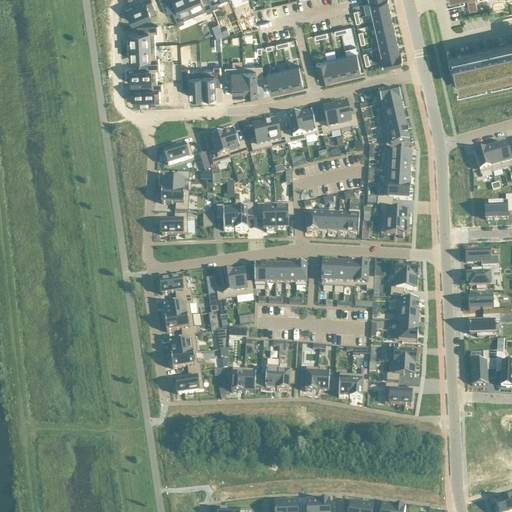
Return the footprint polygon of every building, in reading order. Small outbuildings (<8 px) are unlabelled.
[(168,0),(165,0),(162,1),(167,13),(172,10),(168,0)] [(174,0),(179,10),(173,13),(178,25),(184,22),(183,20),(195,15),(188,0),(174,0)] [(188,0),(195,15),(206,10),(207,13),(213,10),(209,0),(203,0),(202,0),(188,0)] [(209,0),(213,10),(214,10),(213,8),(219,6),(217,3),(224,0),(209,0)] [(390,9),(387,0),(379,0),(370,2),(372,13),(390,9)] [(477,7),(475,0),(466,0),(469,9),(477,7)] [(132,7),(126,10),(129,18),(130,17),(133,23),(157,13),(151,1),(133,8),(132,7)] [(392,20),(390,9),(372,13),(375,24),(392,20)] [(395,30),(392,20),(375,24),(377,34),(395,30)] [(129,38),(127,38),(127,46),(155,45),(155,32),(157,32),(157,25),(144,26),(144,32),(128,33),(129,38)] [(397,41),(395,30),(377,34),(379,45),(397,41)] [(399,51),(397,41),(379,45),(382,55),(399,51)] [(511,43),(448,58),(449,63),(452,62),(455,76),(456,76),(459,90),(511,77),(511,43)] [(155,45),(127,46),(128,54),(129,54),(130,59),(145,58),(146,64),(159,63),(159,57),(156,57),(155,45)] [(403,62),(400,50),(399,51),(382,55),(381,55),(383,66),(403,62)] [(357,53),(346,55),(350,74),(361,72),(357,53)] [(346,55),(336,57),(340,76),(350,74),(346,55)] [(336,57),(326,60),(330,78),(340,76),(336,57)] [(326,60),(316,62),(320,81),(330,78),(326,60)] [(146,70),(129,71),(129,78),(131,78),(131,84),(149,84),(157,83),(157,82),(156,70),(159,70),(159,63),(146,64),(146,70)] [(262,65),(243,66),(245,94),(257,93),(257,77),(263,77),(262,65)] [(213,69),(201,70),(202,98),(210,98),(210,96),(215,95),(215,80),(221,79),(220,66),(213,66),(213,69)] [(243,66),(225,67),(225,79),(232,78),(232,95),(245,94),(243,66)] [(299,66),(288,68),(292,87),(303,85),(299,66)] [(189,68),(182,68),(182,81),(189,81),(189,97),(194,96),(195,98),(202,98),(201,70),(189,71),(189,68)] [(288,68),(277,71),(282,90),(292,87),(288,68)] [(277,71),(266,73),(270,92),(282,90),(277,71)] [(162,89),(162,83),(157,83),(149,84),(149,89),(133,90),(133,96),(132,96),(132,105),(140,104),(140,103),(160,102),(159,89),(162,89)] [(398,90),(376,95),(378,107),(401,102),(398,90)] [(401,102),(378,107),(379,107),(381,107),(384,116),(381,116),(381,117),(403,112),(400,102),(401,102)] [(346,104),(335,106),(341,132),(347,130),(351,129),(352,130),(359,129),(356,116),(350,118),(346,104)] [(326,123),(320,124),(323,137),(330,136),(330,134),(331,134),(341,132),(335,106),(334,106),(335,107),(333,108),(323,110),(326,123)] [(403,112),(381,117),(384,127),(381,128),(382,128),(405,123),(403,112)] [(311,114),(300,116),(306,142),(305,139),(307,138),(316,136),(316,139),(323,137),(320,124),(317,125),(314,126),(311,114)] [(291,132),(285,133),(288,146),(306,142),(300,116),(288,119),(291,132)] [(276,121),(264,124),(270,150),(288,146),(285,133),(279,135),(276,121)] [(405,123),(382,128),(384,139),(407,133),(405,123)] [(256,140),(249,141),(252,152),(252,154),(270,150),(264,124),(264,125),(253,128),(256,140)] [(223,135),(231,161),(231,160),(241,156),(241,157),(248,155),(244,143),(238,145),(234,132),(232,133),(231,132),(224,134),(225,135),(224,135),(223,136),(223,135)] [(407,133),(384,139),(386,150),(410,144),(407,133)] [(215,152),(209,154),(213,166),(231,161),(223,135),(211,139),(215,152)] [(511,163),(507,144),(495,148),(502,171),(503,171),(503,169),(511,166),(511,163)] [(165,156),(164,157),(166,164),(167,163),(168,166),(193,158),(189,145),(164,153),(165,156)] [(495,148),(485,151),(492,174),(502,171),(495,148)] [(485,151),(475,154),(481,176),(491,173),(491,174),(492,174),(485,151)] [(206,154),(200,156),(205,173),(212,173),(206,154)] [(386,154),(386,166),(411,168),(411,156),(386,154)] [(386,166),(385,177),(409,178),(410,168),(411,168),(386,166)] [(162,192),(189,194),(189,193),(184,193),(185,182),(189,182),(190,175),(177,174),(177,181),(163,180),(162,192)] [(384,187),(384,188),(409,189),(408,189),(409,178),(385,177),(385,187),(384,187)] [(378,199),(377,206),(393,206),(394,200),(409,201),(409,189),(384,188),(383,199),(378,199)] [(162,192),(161,205),(176,206),(175,212),(188,213),(189,194),(162,192)] [(506,205),(485,206),(486,221),(507,220),(507,213),(511,212),(511,196),(506,197),(506,205)] [(253,205),(235,206),(236,232),(247,232),(247,218),(253,218),(253,205)] [(275,205),(257,206),(257,219),(264,218),(264,232),(267,232),(267,233),(274,233),(274,232),(276,232),(275,205)] [(293,205),(275,205),(276,232),(276,230),(288,230),(287,218),(294,218),(293,205)] [(234,207),(217,207),(217,220),(223,220),(224,232),(235,232),(236,232),(235,206),(234,206),(234,207)] [(377,206),(380,206),(380,213),(382,213),(381,224),(408,225),(406,225),(407,213),(393,212),(393,206),(377,206)] [(339,216),(338,235),(348,236),(349,212),(349,217),(339,216)] [(349,212),(348,236),(359,236),(360,217),(360,213),(349,212)] [(308,215),(307,234),(317,235),(318,215),(308,215)] [(318,215),(317,235),(318,235),(318,234),(328,235),(329,216),(318,215)] [(161,227),(160,227),(160,234),(162,234),(162,237),(188,236),(187,216),(175,216),(175,223),(161,223),(161,227)] [(329,216),(328,235),(338,235),(339,216),(329,216)] [(381,224),(381,236),(407,237),(408,225),(381,224)] [(490,251),(466,252),(466,264),(481,263),(481,267),(498,267),(498,258),(490,258),(490,251)] [(323,263),(322,288),(333,289),(335,263),(323,263)] [(335,263),(333,289),(344,289),(346,265),(335,265),(335,264),(335,263)] [(346,265),(344,289),(355,290),(356,265),(356,266),(346,265)] [(356,265),(355,290),(356,290),(356,288),(366,289),(366,292),(373,293),(374,280),(368,279),(368,266),(356,265)] [(295,267),(286,267),(286,286),(295,286),(295,288),(296,288),(296,266),(295,266),(295,267)] [(307,266),(296,266),(296,288),(307,288),(307,266)] [(265,267),(255,267),(255,288),(265,288),(265,267)] [(275,267),(265,267),(265,288),(266,288),(266,286),(275,286),(275,267)] [(286,267),(275,267),(275,286),(286,286),(286,267)] [(392,267),(391,279),(417,280),(417,278),(419,278),(419,271),(418,271),(418,268),(392,267)] [(483,275),(467,276),(467,284),(469,284),(469,288),(477,288),(477,290),(481,290),(481,287),(490,287),(490,276),(500,275),(499,269),(482,269),(483,275)] [(233,273),(232,274),(236,300),(236,299),(254,296),(252,284),(246,284),(244,272),(233,274),(233,273)] [(222,289),(216,289),(218,302),(236,300),(232,274),(230,274),(230,273),(223,274),(223,275),(220,275),(222,289)] [(160,286),(159,286),(160,293),(161,293),(162,296),(175,294),(176,301),(192,298),(191,291),(188,292),(186,279),(160,283),(160,286)] [(391,290),(391,297),(403,298),(404,291),(416,292),(417,280),(391,279),(394,279),(393,290),(391,290)] [(177,307),(164,309),(165,321),(192,317),(190,306),(193,305),(192,298),(176,301),(177,307)] [(493,299),(468,300),(468,312),(482,311),(483,317),(494,317),(493,299)] [(396,301),(395,312),(419,313),(419,302),(396,301)] [(395,312),(395,322),(418,323),(419,313),(395,312)] [(192,317),(165,321),(167,334),(181,331),(182,338),(198,335),(197,328),(194,329),(192,317)] [(469,326),(468,326),(469,334),(470,334),(470,336),(477,335),(477,338),(496,338),(495,323),(500,323),(500,317),(483,317),(483,323),(469,324),(469,326)] [(394,332),(418,333),(418,323),(395,322),(395,323),(400,323),(399,332),(394,332)] [(394,332),(394,343),(418,344),(418,333),(394,332)] [(183,344),(170,346),(172,358),(171,358),(198,354),(195,336),(198,336),(198,335),(182,338),(183,344)] [(389,346),(389,353),(390,354),(389,365),(415,366),(416,364),(417,364),(417,357),(416,357),(416,354),(402,353),(402,347),(389,346)] [(483,362),(471,363),(472,387),(488,386),(487,372),(496,372),(497,353),(483,354),(483,362)] [(171,360),(170,361),(171,368),(172,368),(173,371),(187,368),(188,375),(201,373),(200,366),(198,366),(196,355),(198,355),(198,354),(171,358),(171,360)] [(497,354),(496,373),(502,373),(501,388),(511,388),(511,361),(506,362),(506,355),(497,354)] [(387,376),(387,383),(400,384),(400,377),(414,378),(415,367),(415,366),(389,365),(390,365),(389,376),(387,376)] [(261,377),(260,390),(265,390),(277,391),(277,392),(278,368),(267,367),(266,377),(261,377)] [(278,368),(277,392),(289,392),(289,386),(295,387),(295,373),(290,373),(279,372),(279,368),(278,368)] [(301,374),(300,387),(305,387),(305,393),(317,394),(318,370),(306,369),(306,374),(301,374)] [(227,375),(226,388),(232,388),(231,394),(243,395),(245,371),(233,370),(232,375),(227,375)] [(318,370),(317,394),(318,394),(318,393),(329,394),(334,394),(335,381),(330,380),(330,373),(319,372),(319,370),(318,370)] [(245,371),(243,395),(244,395),(244,394),(255,395),(255,390),(260,390),(261,377),(256,376),(256,371),(245,371)] [(176,386),(175,386),(176,393),(177,393),(178,396),(204,392),(201,373),(188,375),(189,381),(176,383),(176,386)] [(335,381),(334,394),(339,394),(338,399),(350,400),(352,377),(340,376),(339,381),(335,381)] [(352,377),(350,400),(362,401),(362,395),(368,396),(369,382),(363,382),(363,377),(352,377)] [(386,386),(385,406),(411,407),(411,404),(413,404),(413,397),(412,397),(412,394),(398,393),(399,387),(386,386)] [(501,504),(496,505),(498,511),(511,511),(511,499),(501,503),(501,504)] [(306,511),(318,511),(318,502),(306,503),(306,511)] [(330,511),(330,502),(318,502),(318,511),(330,511)] [(274,511),(286,511),(286,503),(274,504),(274,511)] [(298,511),(298,503),(286,503),(286,511),(298,511)]
